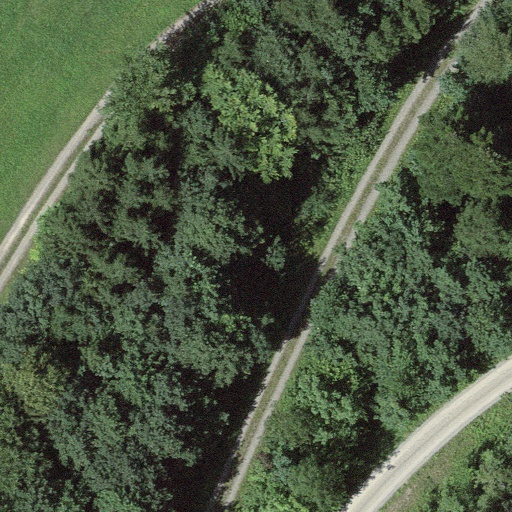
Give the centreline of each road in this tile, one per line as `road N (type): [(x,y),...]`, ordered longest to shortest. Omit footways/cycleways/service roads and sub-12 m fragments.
road 1 (track): [(504,0),(398,120),(286,339),(230,511)]
road 2 (track): [(0,284),(92,143),(165,61),(243,0)]
road 3 (unclassified): [(353,511),(511,382)]
